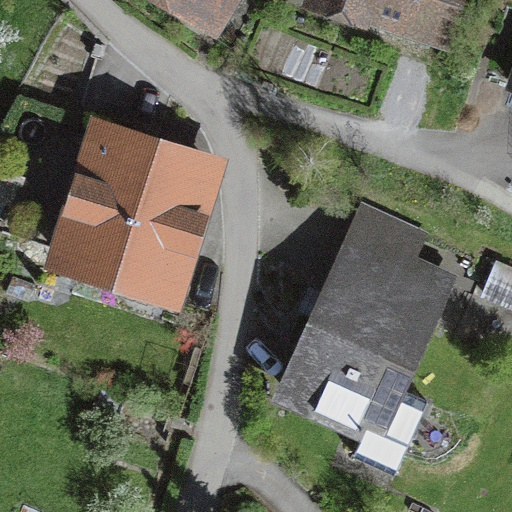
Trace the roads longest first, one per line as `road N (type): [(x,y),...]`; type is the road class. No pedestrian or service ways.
road 1 (residential): [(233,100),(237,303),(193,511)]
road 2 (residential): [(233,100),(417,154),(511,204)]
road 3 (residential): [(88,0),(170,70),(233,100)]
